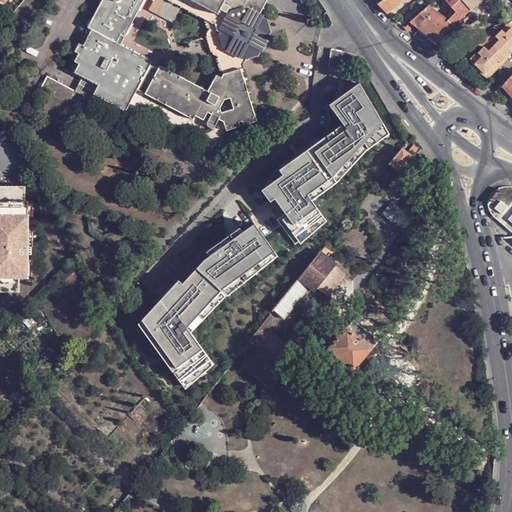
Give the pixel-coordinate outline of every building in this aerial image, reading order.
[(138,92),(151,67),(153,64),(117,45),(122,37),(126,39),(146,0),(122,0),(121,3),(118,4),(115,2),(114,0),(104,0),(89,29),(93,32),(84,48),(80,46),(75,54),(80,56),(75,64),(81,66),(76,74),(84,79),(100,87),(96,95),(127,112),(138,92)] [(122,0),(187,0),(219,16),(228,0),(114,0),(115,2),(118,4),(121,3),(122,0)] [(166,0),(207,22),(214,26),(215,24),(218,34),(221,35),(222,34),(220,32),(228,17),(230,17),(232,14),(244,10),(249,0),(228,0),(219,16),(187,0),(166,0)] [(250,10),(262,17),(269,2),(265,0),(249,0),(244,10),(248,12),(250,10)] [(387,13),(405,0),(384,0),(379,4),(379,3),(377,4),(387,13)] [(460,0),(445,0),(447,2),(455,13),(460,19),(469,10),(460,0)] [(480,0),(460,0),(469,10),(469,11),(480,0)] [(433,9),(428,6),(410,22),(414,25),(419,28),(433,9)] [(419,28),(435,41),(437,43),(452,26),(447,21),(433,9),(419,28)] [(222,34),(221,35),(219,38),(223,51),(227,53),(226,55),(242,63),(243,61),(246,63),(259,59),(261,55),(264,56),(272,40),(271,38),(272,36),(268,23),(264,21),(266,19),(262,17),(250,10),(248,12),(244,10),(232,14),(230,17),(228,17),(220,32),(222,34)] [(501,11),(495,17),(499,20),(504,14),(501,11)] [(460,19),(455,13),(447,21),(452,26),(453,27),(460,19)] [(223,78),(224,77),(242,72),(245,70),(244,68),(246,63),(243,61),(242,63),(226,55),(227,53),(223,51),(219,38),(221,35),(218,34),(215,24),(214,26),(207,22),(209,29),(211,29),(212,33),(209,34),(208,37),(209,39),(207,40),(212,54),(213,54),(214,57),(217,58),(219,58),(220,62),(217,63),(221,73),(223,73),(223,78)] [(414,25),(410,22),(404,27),(404,28),(408,31),(414,25)] [(511,24),(510,23),(503,30),(506,34),(511,27),(511,24)] [(485,35),(480,41),(486,46),(479,53),(476,50),(470,58),(472,60),(488,76),(501,62),(511,52),(511,51),(511,27),(506,34),(503,30),(492,42),(485,35)] [(332,48),(329,65),(351,68),(354,51),(332,48)] [(511,53),(511,51),(511,52),(501,62),(488,76),(472,60),(471,61),(488,78),(511,53)] [(146,96),(159,72),(151,67),(138,92),(146,96)] [(239,125),(243,124),(244,128),(258,124),(242,72),(224,77),(223,81),(217,78),(209,94),(161,69),(159,72),(146,96),(194,122),(196,118),(205,122),(208,115),(212,117),(208,127),(209,130),(213,132),(215,131),(220,122),(225,125),(227,134),(241,129),(239,125)] [(511,74),(510,77),(502,86),(511,96),(511,97),(511,74)] [(72,104),(77,94),(76,93),(48,79),(42,89),(72,104)] [(92,102),(96,95),(100,87),(84,79),(76,93),(77,94),(92,102)] [(361,83),(328,101),(343,127),(280,170),(265,186),(302,233),(325,216),(306,191),(330,173),(338,166),(358,154),(355,149),(387,130),(361,83)] [(414,155),(405,148),(393,164),(401,171),(414,155)] [(21,279),(21,277),(21,263),(22,259),(22,256),(29,256),(29,248),(25,248),(25,246),(25,233),(26,218),(26,203),(23,202),(23,188),(0,186),(0,293),(17,294),(17,279),(21,279)] [(495,206),(501,212),(507,205),(500,200),(495,206)] [(382,213),(398,226),(408,215),(391,201),(382,213)] [(207,262),(185,286),(181,283),(140,326),(183,389),(214,368),(193,338),(232,300),(234,302),(280,256),(257,225),(245,234),(242,230),(210,254),(212,258),(207,262)] [(334,250),(327,245),(300,280),(312,288),(316,291),(323,284),(338,265),(328,257),(334,250)] [(312,288),(300,280),(275,312),(287,320),(312,288)] [(270,318),(249,344),(254,349),(258,352),(279,325),(270,318)] [(382,341),(356,321),(331,350),(356,371),(382,341)] [(268,349),(276,355),(292,335),(284,329),(268,349)]
